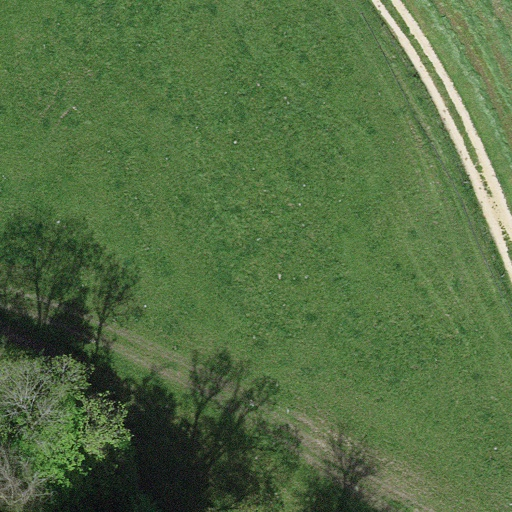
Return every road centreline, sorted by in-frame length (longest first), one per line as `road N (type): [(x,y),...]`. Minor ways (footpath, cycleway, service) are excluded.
road 1 (track): [(474,511),(290,403),(102,312),(0,291)]
road 2 (track): [(511,251),(470,138),(384,0)]
